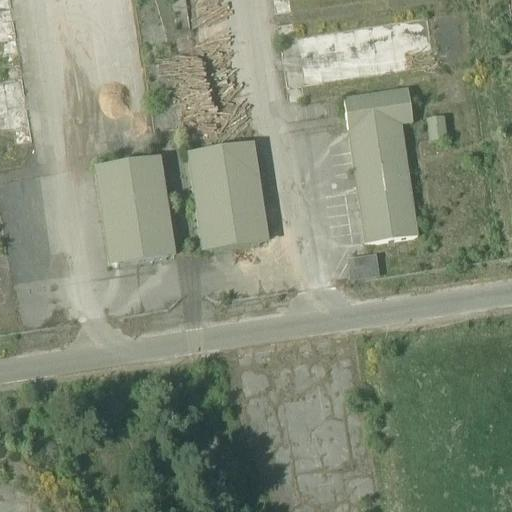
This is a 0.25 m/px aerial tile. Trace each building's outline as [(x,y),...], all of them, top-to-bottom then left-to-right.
[(355,191),(364,249),(417,241),(400,129),(412,127),(407,94),(342,104),(354,179),(355,191)] [(426,123),(429,146),(446,143),(442,121),(426,123)] [(209,251),(210,256),(259,249),(258,243),(245,155),(244,150),(195,157),(195,162),(209,251)] [(115,265),(116,270),(166,263),(165,258),(152,169),(151,164),(101,171),(102,176),(115,265)] [(349,265),(352,284),(376,280),(374,261),(349,265)] [(74,408),(80,421),(88,418),(83,405),(74,408)]
